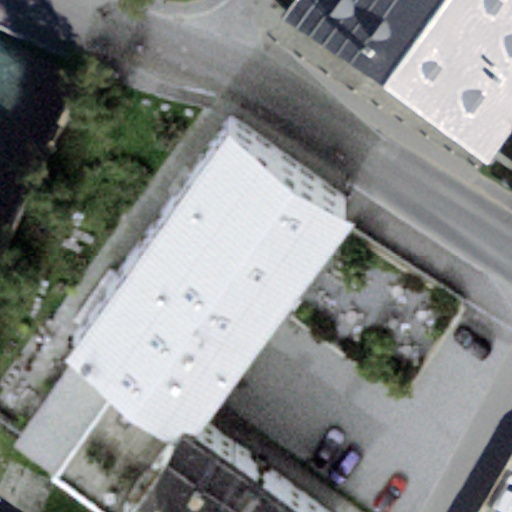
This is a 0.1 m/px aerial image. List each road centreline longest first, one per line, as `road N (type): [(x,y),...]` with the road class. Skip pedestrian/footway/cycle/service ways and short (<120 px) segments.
road 1 (unclassified): [(216,62),(511,252)]
road 2 (unclassified): [(216,62),(56,0)]
road 3 (residential): [(511,390),(446,511)]
